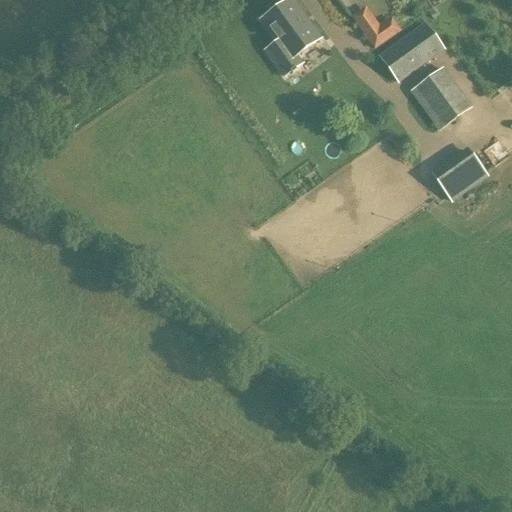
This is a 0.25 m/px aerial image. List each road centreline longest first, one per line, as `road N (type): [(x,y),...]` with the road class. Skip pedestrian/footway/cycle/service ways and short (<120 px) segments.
road 1 (tertiary): [(0,128),(183,0)]
road 2 (unknown): [(317,0),(429,156)]
